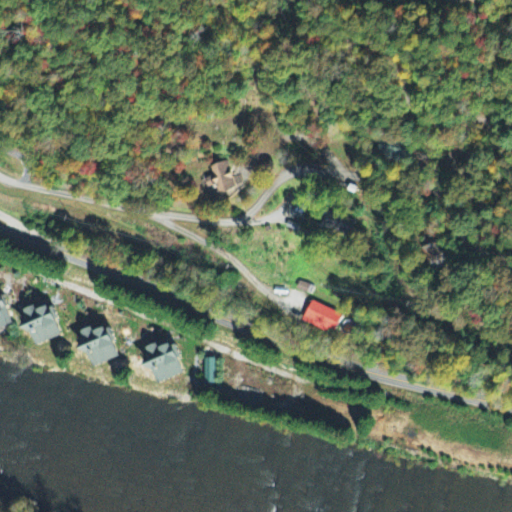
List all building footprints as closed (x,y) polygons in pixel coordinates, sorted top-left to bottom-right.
[(407,160),(406,143),(379,143),(380,161),(407,160)] [(211,167),(213,178),(208,179),(212,193),(220,191),(221,194),(244,188),(240,175),(231,177),(227,163),(211,167)] [(324,233),(352,237),(354,218),(326,215),(324,233)] [(424,247),(432,272),(448,267),(440,242),(424,247)] [(335,335),(343,316),(311,302),(303,322),(335,335)] [(64,336),(52,305),(38,310),(36,306),(23,311),(36,347),(64,336)] [(122,357),(110,327),(95,332),(93,328),(80,333),(94,368),(122,357)] [(159,385),(186,373),(173,343),(160,348),(158,344),(144,350),(159,385)] [(215,360),(205,360),(205,384),(215,384),(215,360)]
